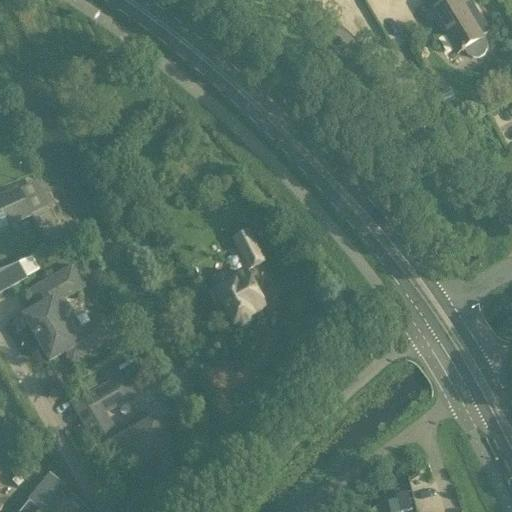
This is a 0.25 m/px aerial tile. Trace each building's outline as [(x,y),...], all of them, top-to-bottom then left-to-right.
[(485,41),(483,39),(490,35),(472,4),(476,1),(475,0),(431,0),(434,3),(429,6),(458,56),(463,54),(464,55),(467,53),(469,57),(474,60),(480,61),(485,58),(488,52),(488,46),(485,41)] [(170,187),(175,198),(187,193),(182,181),(170,187)] [(0,231),(29,219),(16,191),(0,197),(0,231)] [(249,233),(234,240),(249,271),(264,264),(249,233)] [(26,281),(17,265),(0,272),(0,280),(7,292),(26,281)] [(40,311),(23,321),(47,364),(73,349),(78,358),(109,341),(99,323),(78,335),(70,321),(59,301),(80,290),(69,272),(31,294),(40,311)] [(232,288),(214,296),(231,330),(236,327),(237,330),(245,326),(243,322),(249,319),(248,317),(261,311),(243,273),(228,280),(232,288)] [(226,286),(221,276),(211,281),(216,291),(226,286)] [(123,476),(167,451),(151,424),(130,436),(125,427),(112,434),(101,416),(131,398),(120,380),(84,401),(93,418),(82,424),(100,455),(109,450),(123,476)] [(47,511),(65,491),(47,476),(26,502),(29,504),(38,511),(47,511)]
